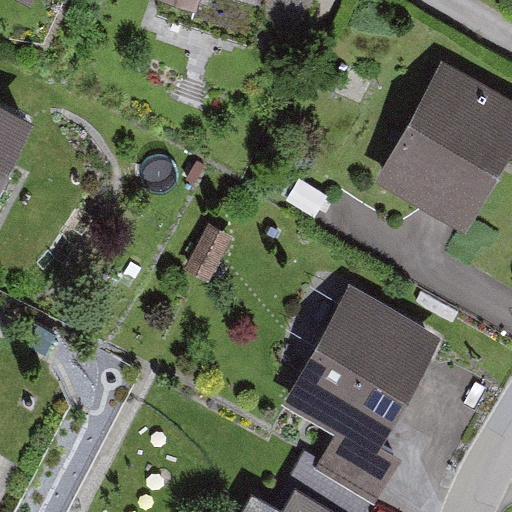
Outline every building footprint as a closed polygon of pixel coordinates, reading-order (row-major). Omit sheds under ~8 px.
[(289,0),(154,0),(152,9),(273,49),(289,0)] [(511,181),(511,93),(445,61),(387,180),(488,230),(511,181)] [(60,120),(0,93),(0,220),(12,226),(60,120)] [(439,333),(350,283),(284,399),(337,429),(316,467),(374,499),(387,475),(400,453),(378,440),(439,333)] [(280,508),(254,492),(241,511),(345,511),(295,482),(280,508)]
